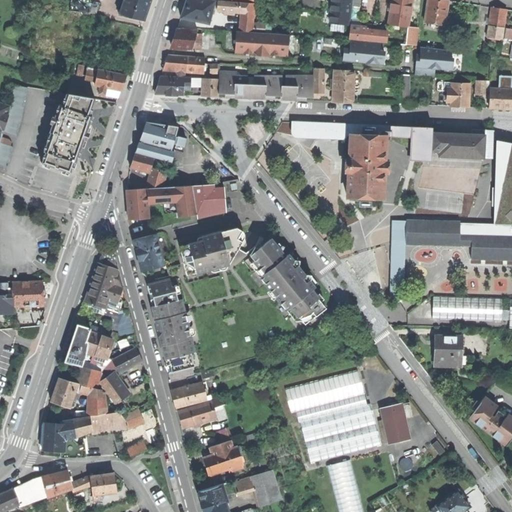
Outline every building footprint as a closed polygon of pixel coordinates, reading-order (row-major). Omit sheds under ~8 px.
[(70,0),(70,11),(85,11),(85,0),(70,0)] [(123,0),(119,14),(144,20),(147,9),(150,0),(123,0)] [(209,23),(215,1),(212,0),(186,0),(184,8),(181,18),(209,23)] [(332,0),(330,23),(350,25),(352,6),(352,0),(332,0)] [(394,25),(403,26),(408,27),(411,0),(391,0),(391,8),(389,24),(394,25)] [(428,0),(425,22),(444,25),(448,0),(445,0),(428,0)] [(265,32),(266,25),(253,24),(255,3),(218,1),(217,11),(242,12),(241,31),(265,32)] [(487,37),(502,39),(506,9),(499,8),(492,7),(487,37)] [(387,33),(385,31),(385,28),(378,28),(378,31),(369,30),(367,30),(367,27),(351,25),(349,39),(351,39),(380,42),(387,42),(388,33),(387,33)] [(408,27),(407,45),(416,46),(418,28),(408,27)] [(171,46),(201,48),(201,34),(197,34),(198,30),(177,29),(174,38),(171,46)] [(287,56),(289,35),(236,31),(235,53),(287,56)] [(343,60),(383,64),(384,52),(379,51),(380,42),(351,39),(350,49),(344,49),(343,60)] [(416,55),(415,75),(434,76),(435,68),(452,70),(453,59),(450,58),(450,50),(421,48),(420,56),(416,55)] [(177,71),(184,72),(203,73),(204,57),(168,54),(166,62),(163,70),(177,71)] [(84,66),(78,65),(76,75),(82,76),(84,66)] [(125,74),(88,67),(86,77),(96,79),(94,85),(100,86),(98,93),(118,97),(122,84),(125,74)] [(313,92),(321,93),(321,80),(323,80),(323,68),(314,68),(314,76),(313,92)] [(359,75),(354,75),(354,71),(334,70),(333,80),(331,80),(331,86),(333,86),(333,101),(342,102),(353,102),(353,87),(358,87),(359,75)] [(235,83),(247,84),(247,76),(236,76),(237,72),(219,71),(219,79),(218,94),(229,94),(234,94),(235,83)] [(255,75),(254,84),(266,84),(266,96),(277,96),(281,96),(281,85),(282,85),(282,76),(255,75)] [(297,86),(297,97),(303,97),(313,97),(313,92),(314,76),(286,75),(286,85),(297,86)] [(400,104),(408,104),(409,75),(401,75),(400,104)] [(191,78),(184,78),(177,77),(161,76),(159,84),(155,94),(183,95),(183,87),(190,87),(191,78)] [(218,94),(219,79),(203,78),(202,96),(218,97),(218,94)] [(474,94),(483,95),(484,80),(475,79),(474,94)] [(469,107),(470,83),(439,82),(438,83),(437,90),(438,90),(447,91),(447,94),(451,94),(450,106),(460,107),(469,107)] [(254,84),(247,84),(235,83),(234,94),(234,97),(265,99),(266,96),(266,84),(254,84)] [(15,85),(11,106),(9,117),(4,131),(17,135),(22,120),(28,87),(15,85)] [(297,86),(286,85),(282,85),(281,85),(281,96),(281,99),(297,100),(297,97),(297,86)] [(501,109),(511,109),(511,88),(490,87),(489,108),(501,109)] [(42,162),(70,172),(74,160),(76,161),(83,143),(92,116),(89,115),(95,97),(67,93),(62,105),(59,105),(50,131),(51,132),(44,150),(46,151),(42,162)] [(0,144),(1,143),(4,131),(9,117),(11,106),(0,102),(0,144)] [(141,136),(136,152),(155,157),(160,158),(166,141),(161,140),(165,128),(146,122),(141,136)] [(296,136),(304,137),(305,123),(293,122),(292,132),(293,134),(295,136),(296,136)] [(343,138),(346,134),(345,133),(345,124),(305,123),(304,137),(343,138)] [(349,134),(386,136),(390,136),(391,126),(345,124),(345,133),(346,134),(349,134)] [(430,151),(431,138),(431,133),(432,133),(432,127),(391,126),(390,136),(390,140),(409,148),(409,160),(431,161),(430,151)] [(485,130),(485,135),(484,158),(493,158),(494,130),(485,130)] [(485,135),(432,133),(431,133),(431,138),(430,151),(439,151),(439,156),(484,158),(485,135)] [(386,136),(349,134),(348,160),(346,159),(345,166),(345,172),(348,172),(346,197),(383,198),(384,173),(387,173),(387,161),(384,161),(386,136)] [(494,224),(511,224),(511,143),(496,141),(495,188),(492,188),(492,198),(492,205),(492,211),(493,217),(494,224)] [(0,163),(8,166),(14,147),(1,143),(0,144),(0,163)] [(147,182),(147,189),(164,187),(167,174),(159,172),(159,169),(152,167),(155,157),(136,152),(133,160),(131,168),(150,173),(147,182)] [(304,216),(308,212),(276,174),(271,178),(304,216)] [(225,207),(224,188),(213,189),(213,184),(210,184),(193,186),(164,187),(147,189),(127,190),(128,204),(129,220),(149,219),(148,204),(177,202),(179,217),(201,213),(225,207)] [(405,244),(406,244),(406,221),(392,221),(392,244),(405,244)] [(406,221),(406,244),(471,245),(471,259),(511,260),(511,236),(459,236),(460,223),(460,222),(406,221)] [(511,224),(494,224),(460,223),(459,236),(511,236),(511,224)] [(180,247),(187,275),(210,269),(229,264),(242,242),(237,239),(242,231),(237,228),(202,237),(203,240),(198,242),(199,245),(190,247),(189,244),(180,247)] [(141,270),(163,264),(156,235),(134,240),(138,255),(141,270)] [(271,239),(250,256),(254,261),(264,274),(260,277),(271,290),(270,291),(271,292),(274,289),(276,292),(277,294),(274,296),(275,297),(286,310),(291,306),(305,324),(325,308),(311,290),(314,287),(304,274),(298,268),(288,255),(285,257),(271,239)] [(403,301),(405,244),(392,244),(390,300),(403,301)] [(292,251),(288,255),(298,268),(299,261),(292,251)] [(250,264),(260,277),(264,274),(254,261),(250,264)] [(109,300),(118,303),(123,287),(122,283),(115,281),(119,271),(118,270),(98,264),(92,283),(86,301),(98,306),(97,312),(104,314),(109,300)] [(311,275),(304,274),(314,287),(318,284),(311,275)] [(166,359),(191,353),(190,346),(193,345),(182,300),(178,300),(175,287),(172,288),(170,280),(147,286),(152,307),(165,359),(166,359)] [(13,307),(14,307),(43,306),(43,298),(44,298),(46,296),(46,293),(46,291),(44,289),(43,289),(43,281),(12,282),(12,289),(13,307)] [(0,312),(14,312),(14,307),(13,307),(12,289),(8,289),(8,284),(0,283),(0,312)] [(432,318),(501,320),(502,299),(433,296),(432,318)] [(295,321),(305,324),(291,306),(286,310),(295,321)] [(120,338),(135,334),(128,309),(122,311),(124,315),(119,326),(115,327),(118,337),(120,338)] [(81,367),(86,352),(88,342),(86,342),(89,331),(90,328),(77,324),(72,338),(65,361),(81,367)] [(95,355),(95,353),(100,338),(101,335),(89,331),(86,342),(88,342),(86,352),(95,355)] [(110,336),(110,341),(105,356),(108,357),(110,353),(128,347),(137,344),(135,335),(121,339),(110,336)] [(435,365),(460,366),(461,337),(436,336),(435,348),(435,365)] [(100,338),(95,353),(105,356),(110,341),(100,338)] [(258,352),(268,348),(265,343),(255,345),(258,352)] [(112,360),(119,374),(142,362),(138,355),(135,348),(112,360)] [(191,353),(166,359),(169,373),(171,380),(194,374),(192,367),(194,366),(191,353)] [(91,416),(97,415),(107,413),(105,392),(102,391),(102,389),(97,388),(103,371),(84,367),(80,384),(60,378),(56,389),(52,401),(71,408),(77,391),(92,395),(91,416)] [(203,379),(216,375),(214,368),(201,372),(203,379)] [(298,422),(300,422),(366,404),(358,370),(285,388),(291,413),(296,411),(298,422)] [(100,382),(115,405),(128,395),(125,391),(113,373),(100,382)] [(207,396),(203,382),(173,390),(174,396),(177,408),(212,399),(211,395),(207,396)] [(511,436),(511,434),(511,416),(508,413),(501,422),(499,421),(496,418),(493,416),(491,415),(497,405),(485,396),(475,409),(477,410),(470,419),(503,443),(509,434),(511,436)] [(222,399),(179,412),(180,417),(183,427),(193,424),(194,427),(200,426),(199,422),(217,416),(219,424),(229,421),(222,399)] [(389,443),(410,438),(406,418),(413,416),(410,401),(403,403),(402,403),(381,408),(389,443)] [(311,463),(381,444),(370,403),(366,404),(300,422),(311,463)] [(130,429),(142,423),(141,417),(138,409),(130,412),(124,419),(120,423),(119,428),(120,430),(130,429)] [(498,410),(493,416),(496,418),(499,421),(503,413),(498,410)] [(93,434),(120,430),(119,428),(120,423),(124,419),(119,412),(107,413),(97,415),(97,417),(91,417),(63,421),(63,423),(45,422),(44,434),(43,450),(61,451),(61,457),(68,457),(75,457),(87,457),(85,442),(78,443),(75,440),(68,439),(76,437),(93,430),(93,434)] [(221,439),(231,435),(227,426),(218,430),(221,439)] [(231,440),(210,447),(212,455),(204,458),(205,462),(209,475),(229,468),(230,471),(243,466),(242,464),(243,463),(237,446),(233,448),(231,440)] [(144,442),(137,445),(140,452),(147,449),(144,442)] [(137,445),(128,449),(131,456),(140,452),(137,445)] [(340,511),(364,511),(351,459),(328,465),(340,511)] [(47,498),(72,488),(70,483),(67,470),(33,479),(12,489),(19,505),(20,507),(29,504),(47,496),(47,498)] [(272,470),(240,479),(241,481),(234,483),(237,492),(254,487),(259,507),(281,500),(272,470)] [(101,500),(100,495),(116,492),(115,485),(113,474),(89,477),(89,476),(70,483),(72,488),(75,496),(83,493),(80,487),(90,483),(93,502),(101,500)] [(228,498),(223,484),(199,491),(201,498),(205,511),(228,511),(226,503),(228,502),(228,500),(228,498)] [(0,511),(3,511),(4,511),(19,505),(12,489),(1,493),(0,493),(0,511)] [(474,511),(468,503),(464,498),(460,493),(457,490),(437,505),(438,507),(434,510),(435,511),(474,511)]
